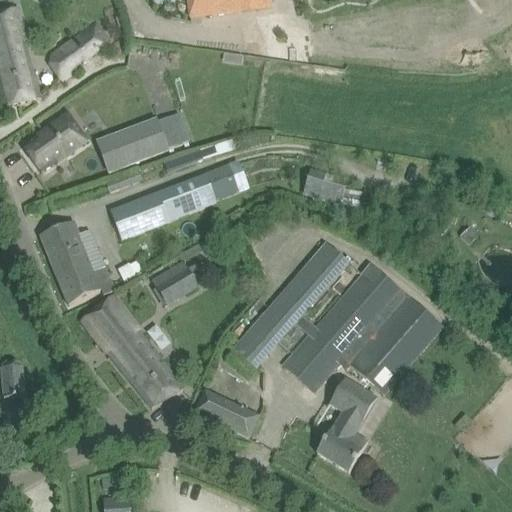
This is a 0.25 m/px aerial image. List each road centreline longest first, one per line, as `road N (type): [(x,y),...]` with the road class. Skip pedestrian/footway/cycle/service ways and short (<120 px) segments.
road 1 (unclassified): [(124,441),(0,165)]
road 2 (unclassified): [(321,511),(277,480),(179,440),(124,441)]
road 3 (unclassified): [(0,497),(124,441)]
